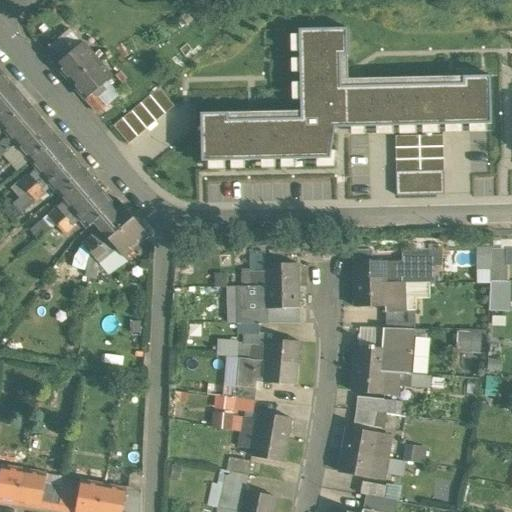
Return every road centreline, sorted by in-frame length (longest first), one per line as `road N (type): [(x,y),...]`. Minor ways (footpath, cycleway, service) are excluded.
road 1 (residential): [(166,220),(511,210)]
road 2 (residential): [(166,220),(146,511)]
road 3 (residential): [(304,511),(321,409),(329,259)]
road 4 (residential): [(0,29),(166,220)]
